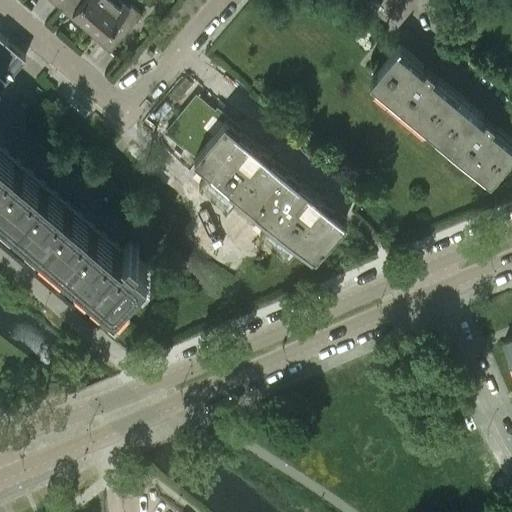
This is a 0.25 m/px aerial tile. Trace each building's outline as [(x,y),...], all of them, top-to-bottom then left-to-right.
[(66,0),(60,8),(70,16),(73,12),(88,25),(108,0),(66,0)] [(119,0),(108,0),(88,25),(102,37),(99,41),(110,50),(141,12),(131,3),(128,7),(119,0)] [(0,33),(0,213),(113,310),(120,301),(116,298),(147,263),(134,252),(138,248),(129,240),(122,249),(0,144),(0,83),(25,54),(0,33)] [(433,69),(426,63),(423,66),(396,44),(369,76),(387,91),(389,89),(414,110),(412,113),(429,127),(431,124),(456,94),(430,72),(433,69)] [(456,94),(431,124),(429,127),(447,141),(449,139),(474,160),(472,163),(490,177),(511,150),(511,140),(490,122),(493,119),(486,113),(483,116),(456,94)] [(281,163),(259,145),(224,116),(194,153),(251,200),(281,163)] [(345,217),(319,195),(281,163),(251,200),(315,254),(345,217)] [(511,335),(503,339),(511,362),(511,335)]
